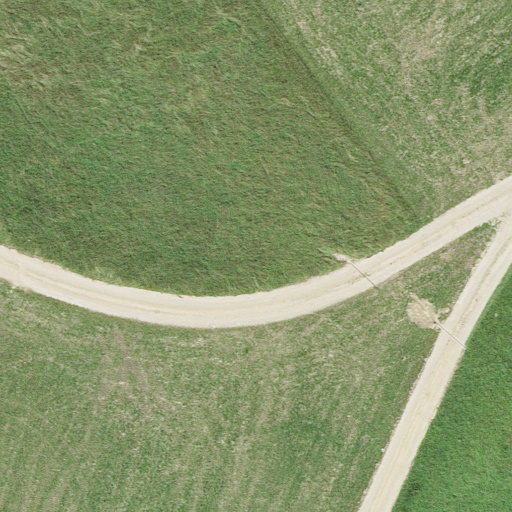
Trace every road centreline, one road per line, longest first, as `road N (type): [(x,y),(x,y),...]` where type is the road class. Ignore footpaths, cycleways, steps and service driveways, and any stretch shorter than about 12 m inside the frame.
road 1 (track): [(511,195),(340,287),(237,315),(72,296),(0,265)]
road 2 (track): [(381,511),(511,247)]
